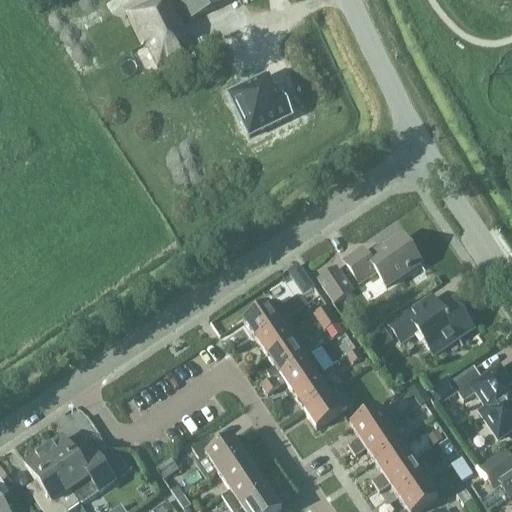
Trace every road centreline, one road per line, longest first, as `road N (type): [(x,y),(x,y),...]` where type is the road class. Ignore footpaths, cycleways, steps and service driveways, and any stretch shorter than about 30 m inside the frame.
road 1 (residential): [(77,385),(420,149)]
road 2 (residential): [(319,511),(226,372),(126,439),(110,434),(77,385)]
road 3 (tertiary): [(511,288),(420,149)]
road 4 (tertiary): [(420,149),(349,0)]
